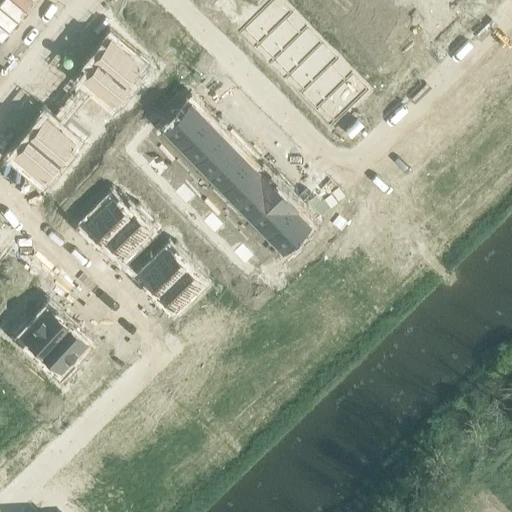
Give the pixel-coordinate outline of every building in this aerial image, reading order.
[(362,0),(356,0),(351,5),(357,11),(365,3),(362,0)] [(423,0),(437,14),(434,17),(444,28),(454,19),(444,9),(453,0),(423,0)] [(269,4),(240,33),(255,49),(285,20),(269,4)] [(346,10),(338,18),(343,24),(352,15),(346,10)] [(352,15),(343,24),(349,29),(357,21),(352,15)] [(285,20),(255,49),(271,64),(300,35),(285,20)] [(300,35),(271,64),(286,80),(315,51),(300,35)] [(110,38),(94,57),(98,60),(99,59),(123,79),(123,78),(138,61),(110,38)] [(376,40),(367,50),(372,55),(382,46),(376,40)] [(382,46),(372,55),(378,61),(387,52),(382,46)] [(315,51),(286,80),(301,95),(331,66),(315,51)] [(98,60),(84,77),(111,100),(127,81),(123,78),(123,79),(99,59),(98,60)] [(301,95),(299,97),(314,112),(316,111),(346,82),(331,66),(301,95)] [(346,82),(316,111),(331,127),(361,98),(346,82)] [(155,96),(150,102),(159,110),(165,104),(155,96)] [(150,102),(145,108),(154,116),(159,110),(150,102)] [(191,102),(165,128),(178,141),(204,116),(191,102)] [(204,116),(178,141),(193,157),(219,131),(204,116)] [(45,117),(30,135),(57,158),(72,140),(45,117)] [(219,131),(193,157),(208,172),(234,147),(219,131)] [(30,135),(15,152),(42,175),(57,158),(30,135)] [(234,147),(208,172),(223,188),(249,162),(234,147)] [(153,155),(145,163),(150,169),(159,160),(153,155)] [(159,160),(150,169),(156,174),(164,166),(159,160)] [(249,162),(223,188),(238,203),(265,178),(249,162)] [(90,175),(85,181),(94,188),(99,182),(90,175)] [(265,178),(238,203),(253,219),(281,191),(266,176),(265,178)] [(152,179),(143,187),(149,193),(157,184),(152,179)] [(85,181),(80,187),(89,195),(94,188),(85,181)] [(157,184),(149,193),(154,198),(163,190),(157,184)] [(183,185),(175,194),(180,200),(189,191),(183,185)] [(189,191),(180,200),(186,205),(194,197),(189,191)] [(281,191),(253,219),(268,234),(295,209),(296,207),(281,191)] [(112,196),(86,221),(104,238),(107,235),(106,234),(128,212),(112,196)] [(128,212),(106,234),(107,235),(123,251),(148,226),(131,208),(128,212)] [(295,209),(268,234),(282,248),(308,222),(295,209)] [(213,216),(205,225),(211,230),(219,222),(213,216)] [(219,222),(211,230),(216,236),(225,228),(219,222)] [(205,233),(196,241),(202,247),(210,239),(205,233)] [(210,239),(202,247),(207,253),(216,244),(210,239)] [(169,247),(143,272),(159,288),(185,263),(169,247)] [(239,251),(231,260),(236,266),(245,257),(239,251)] [(245,257),(236,266),(242,271),(251,263),(245,257)] [(185,263),(159,288),(176,305),(201,280),(185,263)] [(11,269),(6,275),(15,283),(21,276),(11,269)] [(6,275),(1,281),(10,289),(15,283),(6,275)] [(25,314),(9,331),(19,341),(25,334),(43,350),(67,323),(50,307),(35,323),(25,314)] [(67,323),(43,350),(60,365),(53,373),(63,382),(80,364),(69,355),(84,339),(67,323)] [(190,371),(165,394),(184,413),(175,422),(200,447),(218,430),(208,420),(223,405),(190,371)] [(7,377),(0,383),(0,387),(4,391),(12,382),(7,377)]
